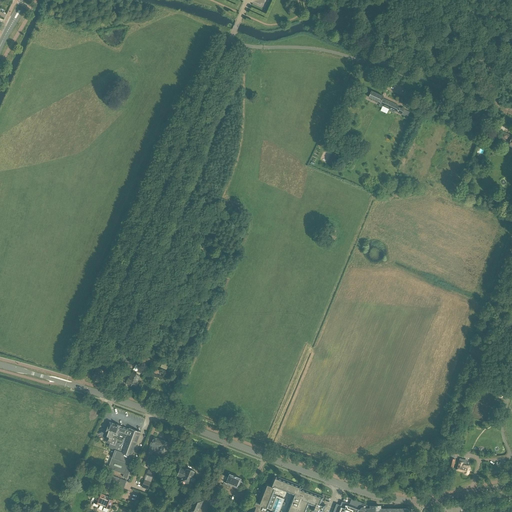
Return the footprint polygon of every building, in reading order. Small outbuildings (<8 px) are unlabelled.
[(396,111),(400,113),(399,114),(402,115),(405,108),(402,107),(402,108),(398,106),(398,105),(383,98),(384,96),(371,91),(368,97),(380,102),(379,104),(395,112),(396,111)] [(511,135),(503,131),(500,138),(506,141),(507,139),(510,141),(508,145),(511,146),(511,135)] [(333,166),(338,155),(332,153),(327,163),(333,166)] [(133,362),(140,365),(138,369),(143,371),(145,368),(149,369),(153,360),(148,358),(148,357),(130,348),(128,354),(133,356),(132,358),(135,359),(133,362)] [(120,358),(117,364),(126,367),(130,359),(124,356),(124,355),(121,354),(120,358)] [(103,371),(98,368),(93,379),(98,382),(103,371)] [(130,379),(128,378),(126,383),(136,388),(139,382),(138,382),(141,376),(132,372),(130,379)] [(122,479),(127,481),(126,482),(129,483),(138,459),(132,456),(141,432),(129,428),(129,429),(110,422),(108,426),(106,431),(108,432),(107,436),(106,440),(107,440),(106,443),(109,444),(108,447),(115,450),(112,457),(106,455),(101,471),(107,473),(108,468),(124,474),(122,479)] [(150,451),(154,452),(155,448),(156,448),(158,444),(162,446),(164,441),(154,437),(152,442),(151,442),(150,445),(150,446),(148,450),(150,451)] [(158,454),(160,451),(165,453),(169,443),(164,441),(162,446),(158,444),(156,448),(155,448),(154,452),(158,454)] [(157,457),(152,455),(148,465),(153,467),(157,457)] [(470,467),(469,465),(466,464),(467,461),(459,459),(457,470),(463,472),(465,474),(467,475),(469,474),(470,467)] [(177,475),(181,477),(179,482),(191,487),(194,481),(195,481),(196,478),(192,477),(194,471),(188,469),(187,468),(186,470),(181,468),(181,469),(179,469),(177,474),(178,474),(177,475)] [(155,472),(148,470),(141,487),(148,490),(155,472)] [(228,477),(220,474),(218,480),(223,482),(224,479),(227,480),(226,482),(224,482),(223,485),(230,488),(231,485),(238,488),(238,486),(241,487),(242,486),(244,482),(243,480),(241,479),(230,474),(228,477)] [(258,503),(255,502),(254,505),(255,505),(251,511),(306,511),(310,504),(314,506),(313,510),(317,511),(321,511),(322,511),(323,511),(324,508),(324,507),(325,505),(320,503),(322,498),(323,498),(322,497),(322,496),(302,488),(299,486),(299,485),(278,477),(278,478),(275,477),(271,485),(267,483),(266,487),(264,486),(258,503)] [(122,479),(120,478),(117,487),(124,489),(126,482),(127,481),(122,479)] [(93,502),(104,507),(109,509),(113,500),(108,498),(108,496),(98,492),(93,502)] [(188,511),(198,511),(203,500),(195,497),(188,511)] [(337,505),(334,511),(409,511),(410,509),(380,509),(380,506),(371,506),(362,503),(359,509),(350,506),(349,509),(346,508),(347,505),(346,504),(345,508),(337,505)]
